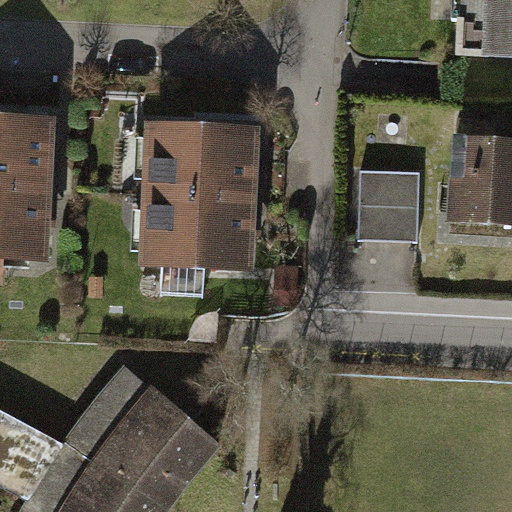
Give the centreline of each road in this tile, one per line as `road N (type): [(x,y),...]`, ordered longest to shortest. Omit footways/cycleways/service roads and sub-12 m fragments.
road 1 (residential): [(326,0),(323,61),(0,46)]
road 2 (residential): [(319,337),(511,343)]
